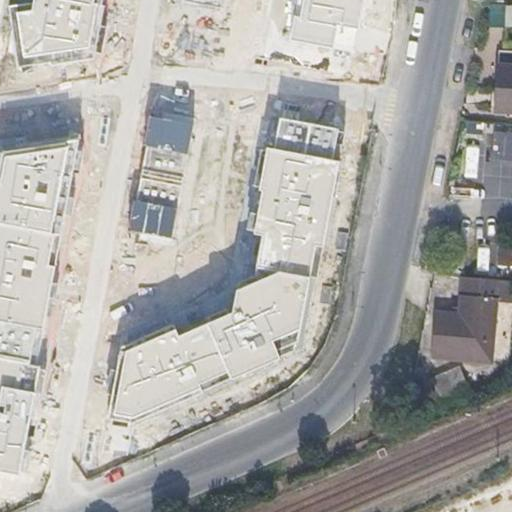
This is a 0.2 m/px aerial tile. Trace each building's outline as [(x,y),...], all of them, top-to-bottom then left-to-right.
[(511,3),(491,3),(490,25),(511,25),(511,3)] [(511,108),(511,48),(500,47),(496,107),(511,108)] [(511,160),(511,130),(493,129),(492,159),(511,160)] [(511,160),(504,160),(502,176),(485,174),(484,197),(500,198),(499,211),(511,212),(511,160)] [(498,267),(511,268),(511,243),(500,242),(498,267)] [(488,358),(490,338),(494,276),(460,271),(457,312),(432,310),(429,353),(488,358)] [(457,365),(429,376),(437,395),(465,383),(457,365)]
